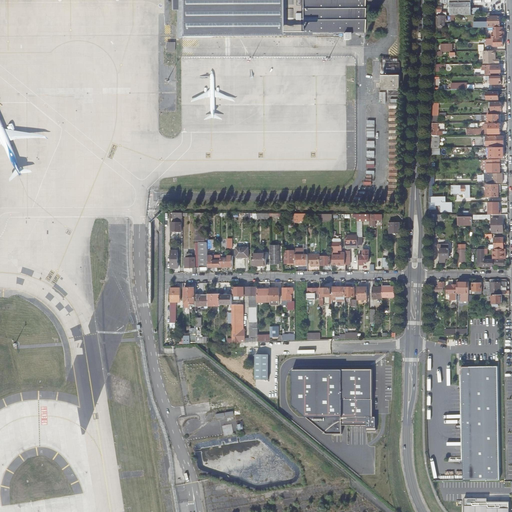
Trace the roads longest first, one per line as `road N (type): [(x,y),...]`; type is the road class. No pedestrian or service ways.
road 1 (residential): [(167,277),(414,275)]
road 2 (secondary): [(421,511),(406,433),(414,275)]
road 3 (secondary): [(415,181),(423,0)]
road 4 (residential): [(509,0),(511,171)]
